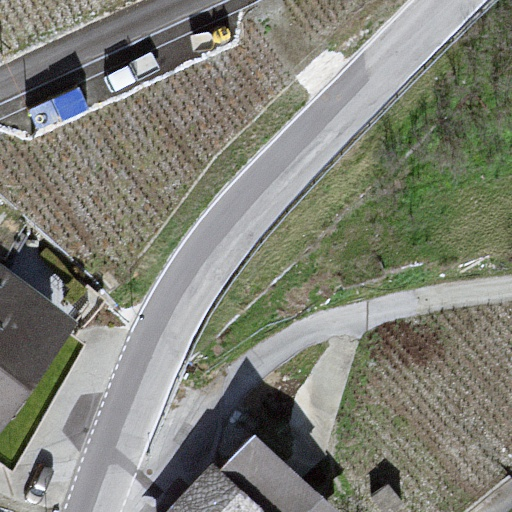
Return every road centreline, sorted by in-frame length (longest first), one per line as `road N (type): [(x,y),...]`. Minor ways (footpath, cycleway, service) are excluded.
road 1 (tertiary): [(455,0),(239,218),(180,311),(97,511)]
road 2 (track): [(128,438),(511,287)]
road 3 (residential): [(197,0),(0,86)]
